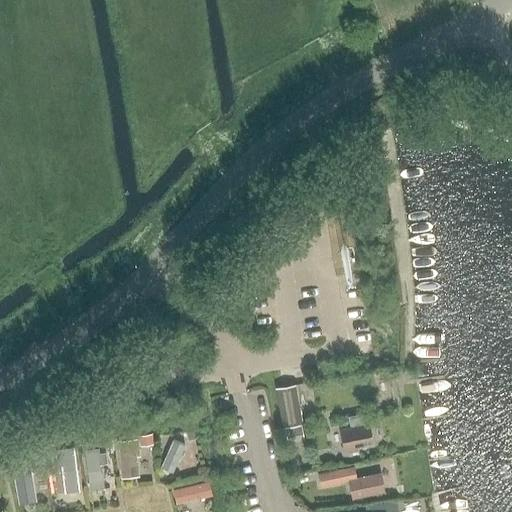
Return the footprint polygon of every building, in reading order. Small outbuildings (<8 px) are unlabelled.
[(378,310),(366,312),(366,313),(373,352),(384,350),(378,310)] [(300,425),(303,424),(296,385),(277,388),(283,427),(287,427),(300,425)] [(345,449),(373,443),(367,417),(352,421),(353,427),(341,429),(345,449)] [(289,441),(303,438),(300,425),(287,427),(289,441)] [(197,438),(196,430),(187,432),(188,440),(197,438)] [(152,435),(140,435),(140,443),(152,443),(152,435)] [(114,477),(134,476),(132,437),(113,438),(114,477)] [(110,438),(92,439),(93,447),(111,446),(110,438)] [(166,471),(180,444),(168,439),(154,465),(166,471)] [(43,461),(42,449),(33,449),(35,461),(43,461)] [(33,457),(8,459),(10,502),(35,500),(33,457)] [(355,497),(383,491),(378,476),(359,478),(355,465),(320,474),(324,486),(352,480),(355,497)] [(166,503),(207,495),(204,480),(164,487),(166,503)]
